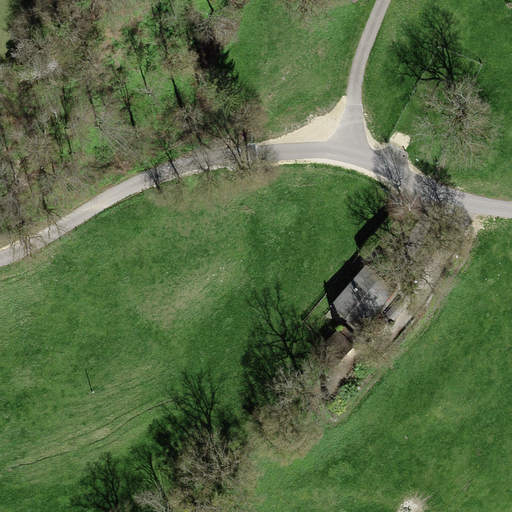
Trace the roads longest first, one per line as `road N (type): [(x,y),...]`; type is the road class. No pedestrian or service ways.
road 1 (unclassified): [(0,259),(184,164),(352,149)]
road 2 (unclassified): [(511,210),(447,197),(352,149)]
road 3 (unclassified): [(384,0),(354,84),(352,149)]
